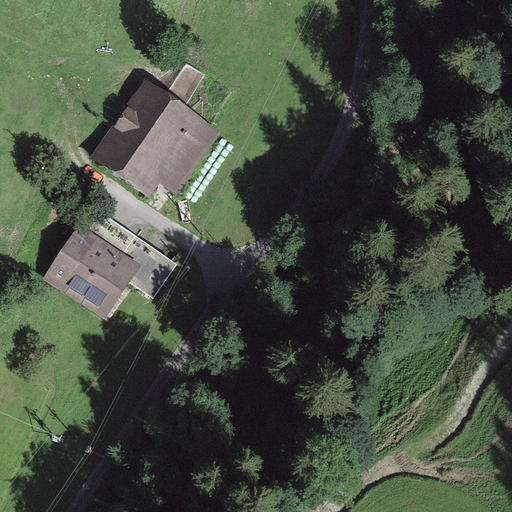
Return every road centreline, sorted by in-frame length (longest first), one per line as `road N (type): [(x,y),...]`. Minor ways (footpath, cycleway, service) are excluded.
road 1 (track): [(323,511),(449,426),(511,334)]
road 2 (track): [(181,511),(198,438),(244,355),(220,305)]
